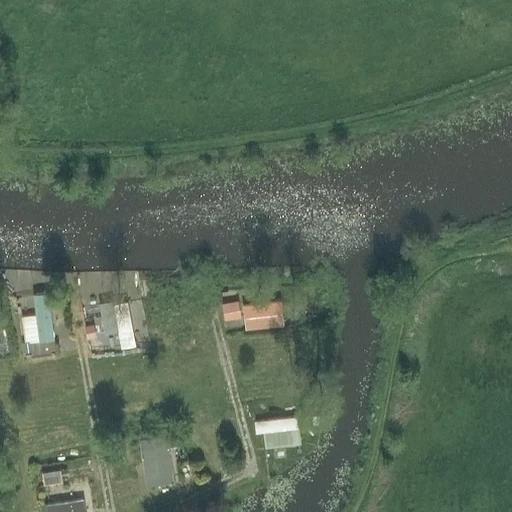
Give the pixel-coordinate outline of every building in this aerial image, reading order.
[(199,293),(159,299),(166,347),(208,341),(208,335),(193,338),(191,327),(204,325),(199,293)] [(245,323),(284,320),(284,309),(244,312),(245,323)] [(27,315),(29,339),(57,338),(55,314),(27,315)] [(241,340),(242,354),(282,351),(281,337),(241,340)] [(133,376),(102,378),(105,410),(136,408),(133,376)] [(255,431),(265,430),(266,445),(301,443),(299,412),(254,415),(255,431)] [(163,434),(162,431),(152,433),(153,436),(140,438),(148,485),(174,480),(169,447),(180,445),(178,432),(163,434)] [(114,473),(131,472),(129,443),(111,444),(114,473)] [(43,483),(61,479),(59,466),(41,469),(43,483)] [(47,511),(85,511),(84,499),(47,505),(47,511)]
